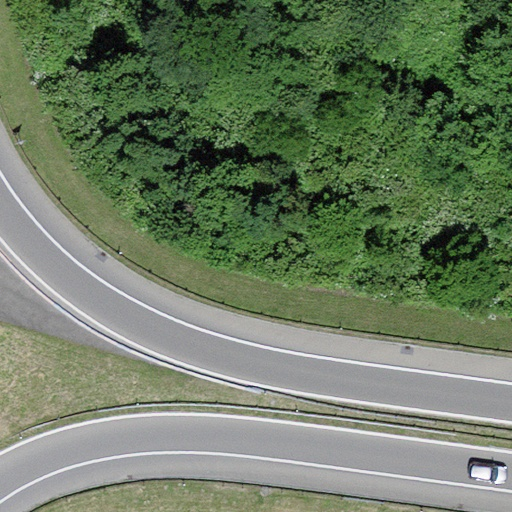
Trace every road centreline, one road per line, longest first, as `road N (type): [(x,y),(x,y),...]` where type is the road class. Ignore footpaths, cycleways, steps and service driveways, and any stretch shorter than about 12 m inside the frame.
road 1 (motorway): [(511,402),(288,370),(195,346),(92,294),(0,201)]
road 2 (motorway): [(0,486),(65,454),(190,439),(511,478)]
